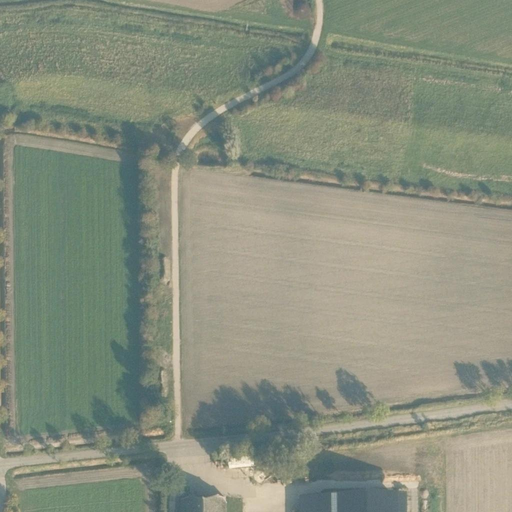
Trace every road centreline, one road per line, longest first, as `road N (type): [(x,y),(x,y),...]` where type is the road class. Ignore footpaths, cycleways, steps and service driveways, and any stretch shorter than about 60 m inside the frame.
road 1 (track): [(177,444),(181,145),(218,108),(292,72),(320,31),(319,0)]
road 2 (unclassified): [(0,465),(511,407)]
